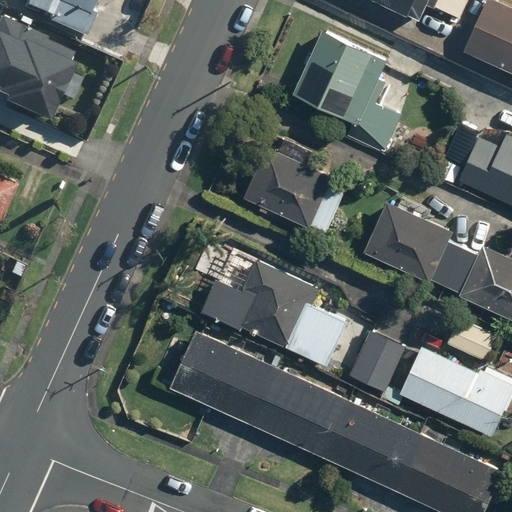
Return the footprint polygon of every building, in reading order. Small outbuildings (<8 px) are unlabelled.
[(16,0),(16,1),(85,30),(97,0),(16,0)] [(466,0),(389,0),(422,16),(430,0),(434,0),(460,13),(466,0)] [(511,4),(502,0),(486,0),(464,47),(511,69),(511,4)] [(79,48),(0,12),(0,84),(10,89),(7,96),(49,115),(79,48)] [(394,52),(324,22),(295,88),(356,115),(346,138),(387,155),(407,108),(383,97),(393,75),(385,72),(394,52)] [(511,199),(511,131),(488,120),(484,127),(466,118),(443,166),(511,199)] [(270,141),(246,196),(329,231),(340,207),(322,200),(336,169),(270,141)] [(0,173),(0,215),(16,181),(0,173)] [(433,281),(434,277),(454,235),(456,231),(388,199),(364,249),(433,281)] [(454,235),(434,277),(511,313),(511,240),(508,249),(487,239),(483,248),(454,235)] [(230,244),(203,309),(330,362),(351,312),(321,300),(328,285),(230,244)] [(450,341),(485,358),(497,333),(462,316),(450,341)] [(409,343),(370,326),(350,370),(390,388),(409,343)] [(199,328),(174,383),(456,511),(485,511),(506,468),(199,328)] [(426,342),(403,389),(494,434),(511,395),(511,371),(485,358),(480,368),(426,342)]
